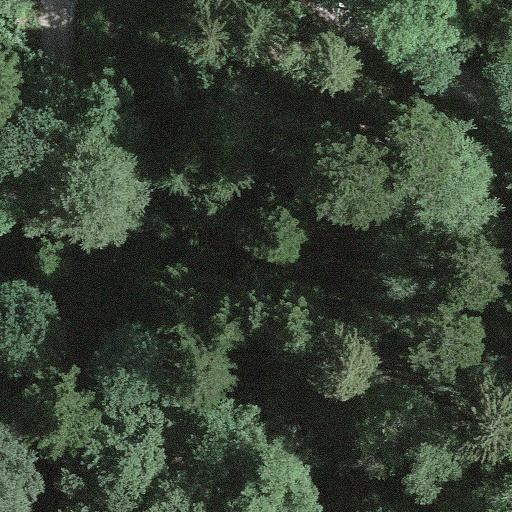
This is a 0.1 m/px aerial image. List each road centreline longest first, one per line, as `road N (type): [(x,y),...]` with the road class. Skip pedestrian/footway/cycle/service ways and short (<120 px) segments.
road 1 (track): [(131,0),(119,73),(121,229),(40,337),(0,352)]
road 2 (track): [(0,214),(21,208),(62,147),(64,0)]
road 3 (track): [(335,0),(511,120)]
